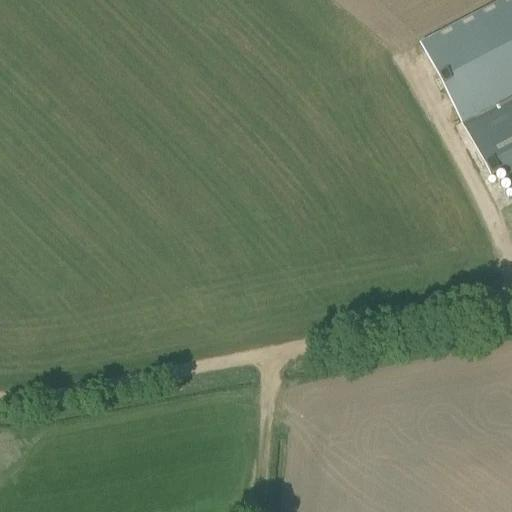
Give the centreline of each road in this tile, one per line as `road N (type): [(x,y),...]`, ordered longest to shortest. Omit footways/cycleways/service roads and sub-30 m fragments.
road 1 (track): [(511,305),(271,356),(0,397)]
road 2 (track): [(271,356),(262,511)]
